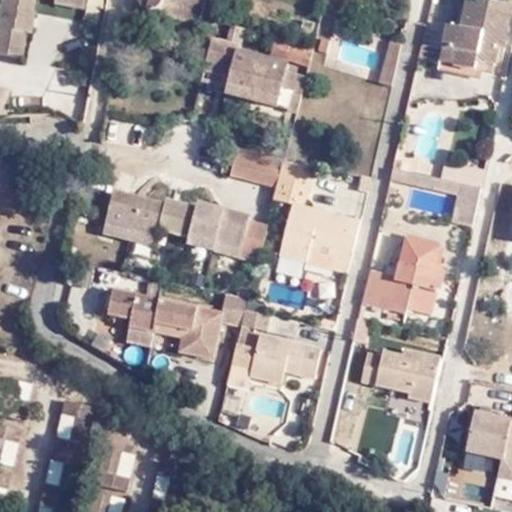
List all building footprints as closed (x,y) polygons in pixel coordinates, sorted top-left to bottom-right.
[(33,0),(2,0),(0,14),(0,51),(21,56),(27,30),(31,31),(36,10),(32,10),(33,0)] [(149,12),(151,0),(137,0),(138,0),(139,5),(142,9),(149,12)] [(151,0),(149,12),(153,13),(202,24),(204,18),(207,0),(151,0)] [(448,26),(443,48),(457,51),(455,66),(477,71),(479,63),(496,66),(500,48),(506,49),(511,23),(511,7),(477,0),(466,0),(461,29),(448,26)] [(286,55),(289,39),(272,34),(268,50),(286,55)] [(212,38),(202,80),(227,85),(226,92),(294,108),(298,93),(303,73),(286,69),(287,62),(238,51),(239,44),(212,38)] [(307,60),(310,44),(289,39),(286,55),(307,60)] [(393,87),(402,45),(392,42),(380,84),(393,87)] [(457,51),(443,48),(440,62),(455,66),(457,51)] [(494,74),(496,66),(479,63),(477,71),(494,74)] [(235,149),(229,175),(275,186),(277,179),(281,161),(235,149)] [(282,160),(281,161),(277,179),(309,185),(314,166),(282,160)] [(478,185),(481,173),(444,165),(440,177),(478,185)] [(461,184),(393,168),(391,178),(459,193),(461,184)] [(277,179),(275,186),(272,199),(293,204),(282,253),(308,259),(314,234),(339,239),(334,265),(350,269),(362,219),(304,205),(309,185),(277,179)] [(481,188),(461,184),(459,193),(453,220),(473,225),(481,188)] [(248,216),(230,212),(195,205),(194,209),(166,202),(164,207),(112,195),(103,233),(155,245),(159,231),(187,238),(187,244),(256,260),(265,225),(247,221),(248,216)] [(314,234),(308,259),(334,265),(339,239),(314,234)] [(370,269),(362,303),(406,313),(408,308),(422,311),(427,288),(436,289),(442,264),(436,262),(440,246),(405,238),(397,275),(370,269)] [(427,288),(422,311),(431,313),(436,289),(427,288)] [(248,296),(225,290),(220,313),(112,289),(107,312),(131,317),(129,324),(152,330),(154,322),(191,330),(187,352),(212,358),(220,319),(241,324),(245,306),(248,296)] [(260,298),(248,296),(245,306),(264,311),(265,304),(260,298)] [(264,311),(245,306),(241,324),(246,326),(265,330),(265,328),(269,312),(264,311)] [(295,336),(299,319),(269,312),(265,328),(295,336)] [(320,325),(336,329),(337,321),(322,318),(320,325)] [(154,322),(152,330),(181,336),(178,350),(187,352),(191,330),(154,322)] [(252,369),(251,373),(282,381),(285,369),(287,360),(301,363),(298,372),(314,375),(321,347),(261,333),(256,348),(242,344),(246,326),(241,324),(231,363),(252,369)] [(434,392),(444,348),(421,342),(419,350),(386,342),(384,347),(371,345),(364,371),(412,383),(412,387),(434,392)] [(287,360),(285,369),(298,372),(301,363),(287,360)] [(231,363),(227,380),(248,385),(251,373),(252,369),(231,363)] [(9,393),(13,371),(0,368),(0,406),(17,410),(20,396),(9,393)] [(82,433),(89,397),(61,390),(57,404),(69,405),(65,430),(82,433)] [(506,451),(511,452),(511,417),(476,409),(467,448),(501,457),(505,457),(506,451)] [(0,431),(13,434),(15,420),(0,416),(0,431)] [(71,478),(79,444),(49,436),(45,451),(58,454),(55,475),(71,478)] [(1,458),(15,461),(18,442),(5,440),(1,458)] [(125,446),(108,442),(100,479),(131,486),(133,473),(120,470),(125,446)] [(498,475),(511,477),(511,452),(506,451),(505,457),(501,457),(498,475)] [(169,495),(187,500),(195,463),(164,456),(161,469),(175,472),(169,495)] [(463,470),(453,493),(486,507),(496,484),(463,470)] [(62,511),(68,488),(38,482),(35,496),(48,499),(45,511),(62,511)] [(109,511),(115,489),(98,486),(91,511),(109,511)] [(183,511),(185,507),(154,500),(150,511),(183,511)]
